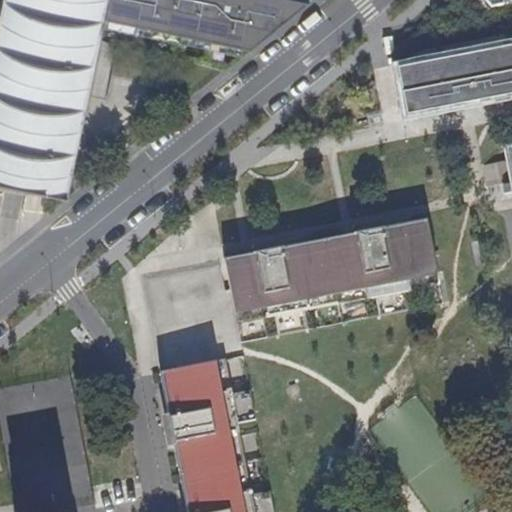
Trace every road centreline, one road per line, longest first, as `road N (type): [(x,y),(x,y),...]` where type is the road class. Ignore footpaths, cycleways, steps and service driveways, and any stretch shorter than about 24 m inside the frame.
road 1 (unclassified): [(363,0),(48,250)]
road 2 (unclassified): [(48,250),(132,370),(163,511)]
